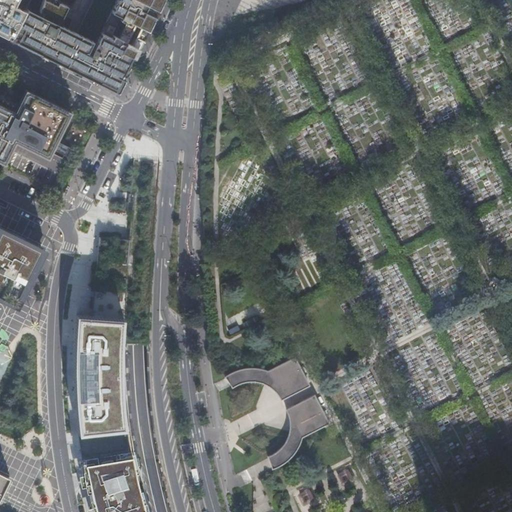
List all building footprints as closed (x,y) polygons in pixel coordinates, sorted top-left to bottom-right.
[(0,0),(0,21),(16,29),(27,8),(30,0),(0,0)] [(122,74),(158,0),(92,0),(77,31),(76,30),(74,34),(67,30),(72,19),(68,17),(65,23),(60,20),(67,5),(58,1),(56,4),(49,0),(48,0),(42,0),(39,11),(41,12),(40,16),(30,11),(27,9),(28,8),(27,8),(16,29),(21,32),(16,42),(117,91),(125,75),(122,74)] [(48,157),(53,148),(71,112),(25,90),(14,111),(5,107),(5,106),(4,105),(2,102),(0,101),(0,163),(3,165),(15,141),(48,157)] [(0,240),(0,299),(25,309),(44,257),(0,240)] [(107,292),(95,292),(94,317),(124,318),(125,293),(107,292)] [(78,425),(125,420),(123,402),(122,389),(122,375),(122,344),(123,331),(124,318),(94,317),(77,315),(75,332),(74,352),(74,371),(75,386),(76,401),(76,413),(78,425)] [(228,383),(232,389),(238,386),(245,384),(252,383),(257,384),(264,385),(269,387),(273,389),(277,394),(282,400),(289,396),(310,386),(295,357),(269,370),(258,368),(251,368),(242,369),(233,372),(225,377),(228,383)] [(329,424),(315,396),(293,407),(286,411),(289,417),(290,423),(290,428),(289,433),(287,439),(284,445),(280,450),(275,453),(272,455),(268,457),(272,470),(280,467),(286,463),(292,458),(296,453),(299,447),(301,442),(302,439),(329,424)] [(93,511),(142,511),(137,490),(131,463),(85,471),(86,476),(89,490),(93,509),(93,511)] [(0,493),(1,490),(9,475),(0,470),(0,493)]
